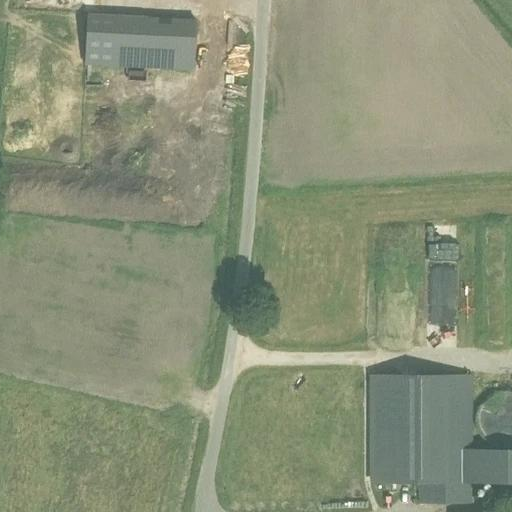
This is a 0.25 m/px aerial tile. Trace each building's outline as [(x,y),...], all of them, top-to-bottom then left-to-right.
[(77,89),(82,40),(56,38),(51,87),(77,89)] [(146,46),(141,95),(158,96),(162,47),(146,46)] [(465,334),(468,224),(438,223),(435,333),(465,334)] [(472,484),(511,483),(511,451),(472,452),(472,376),(417,376),(373,376),(374,484),(418,484),(472,484)] [(472,484),(418,484),(418,504),(472,504),(472,484)]
